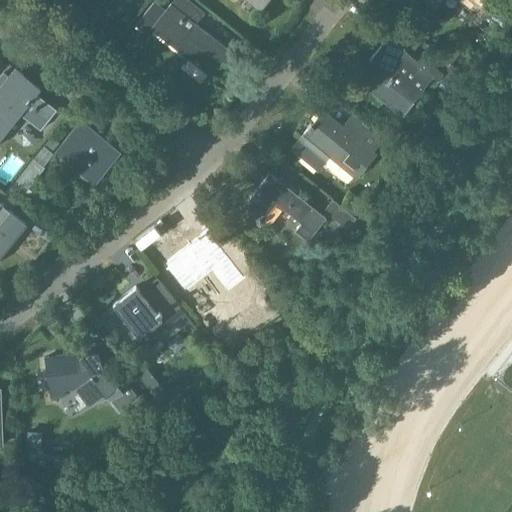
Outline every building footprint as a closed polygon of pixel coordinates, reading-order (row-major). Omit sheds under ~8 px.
[(155,2),(156,2),(155,1),(136,25),(136,26),(137,25),(149,35),(150,34),(149,33),(152,30),(187,58),(190,55),(196,60),(194,62),(197,64),(198,63),(209,72),(208,73),(209,74),(229,50),(205,31),(204,33),(197,28),(199,26),(196,24),(204,13),(188,0),(183,0),(177,8),(171,4),(166,10),(155,2)] [(250,0),(261,8),(259,10),(261,12),(269,0),(250,0)] [(430,0),(435,4),(437,0),(463,0),(477,11),(471,19),(498,40),(511,21),(511,20),(488,1),(488,0),(430,0)] [(422,56),(414,63),(409,59),(411,55),(388,37),(365,67),(366,67),(368,64),(378,71),(365,87),(402,117),(414,102),(413,102),(434,76),(438,80),(438,81),(455,94),(468,78),(451,64),(443,73),(422,56)] [(57,110),(36,94),(40,89),(15,69),(0,87),(0,133),(3,136),(20,114),(41,130),(57,110)] [(328,154),(356,176),(374,153),(371,150),(379,140),(350,116),(341,127),(322,111),(311,124),(310,124),(306,128),(307,129),(293,146),(318,167),(328,154)] [(105,139),(104,140),(81,122),(60,148),(83,166),(79,172),(93,183),(119,151),(105,139)] [(260,225),(276,203),(301,223),(295,230),(308,241),(326,217),(270,173),(245,204),(257,221),(256,222),(260,225)] [(0,257),(27,224),(8,209),(15,201),(0,189),(0,257)] [(356,218),(333,200),(324,211),(347,229),(356,218)] [(163,266),(185,293),(212,271),(221,282),(228,292),(245,279),(207,231),(163,266)] [(114,304),(139,337),(161,319),(158,315),(176,301),(161,282),(143,296),(136,287),(114,304)] [(77,354),(45,358),(50,398),(62,396),(66,390),(75,388),(90,406),(108,395),(119,410),(138,395),(122,375),(114,380),(103,366),(95,343),(83,345),(84,352),(77,354)]
